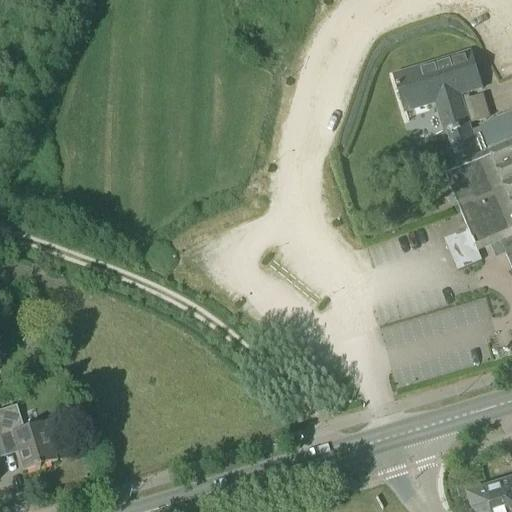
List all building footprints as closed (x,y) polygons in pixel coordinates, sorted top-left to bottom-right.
[(470,55),(394,78),(405,114),(406,114),(404,108),(434,99),(445,135),(469,128),(459,98),(481,91),(470,55)] [(455,169),(443,174),(468,232),(477,254),(478,253),(477,251),(490,246),(495,256),(495,257),(504,253),(511,270),(511,116),(471,135),(469,128),(445,135),(455,169)] [(468,232),(444,242),(457,273),(481,262),(477,254),(468,232)] [(53,465),(42,426),(23,432),(16,409),(0,413),(0,445),(2,453),(15,449),(22,474),(53,465)] [(511,511),(511,485),(487,493),(492,511),(493,511),(504,509),(507,511),(511,511)] [(473,511),(507,511),(504,509),(493,511),(492,511),(487,493),(469,498),(470,501),(468,502),(466,503),(468,511),(472,511),(473,511)]
